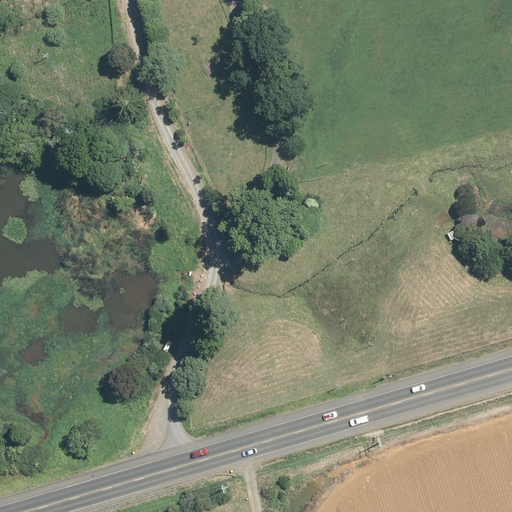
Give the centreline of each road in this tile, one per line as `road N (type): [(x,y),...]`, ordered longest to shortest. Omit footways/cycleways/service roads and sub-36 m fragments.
road 1 (primary): [(23,511),(511,370)]
road 2 (track): [(183,465),(175,394),(208,300),(213,244),(205,188),(137,34),(130,0)]
